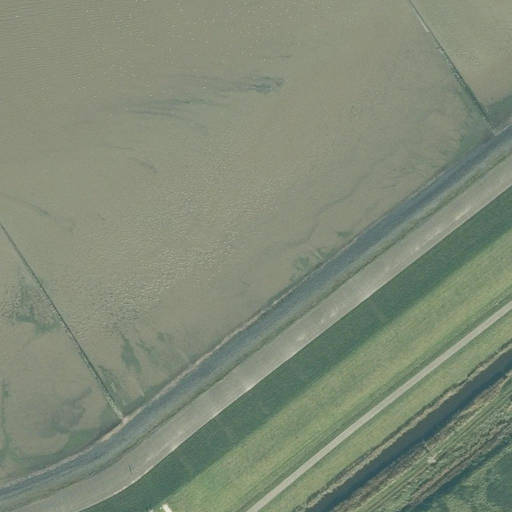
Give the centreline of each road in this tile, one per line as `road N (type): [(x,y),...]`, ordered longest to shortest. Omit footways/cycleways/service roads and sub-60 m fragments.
road 1 (unclassified): [(250,511),(511,304)]
road 2 (track): [(511,391),(365,511)]
